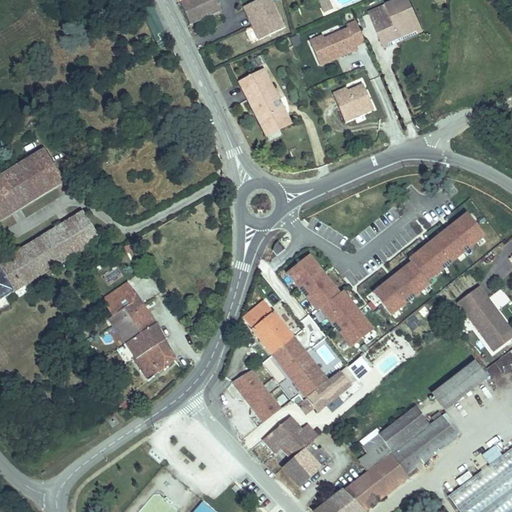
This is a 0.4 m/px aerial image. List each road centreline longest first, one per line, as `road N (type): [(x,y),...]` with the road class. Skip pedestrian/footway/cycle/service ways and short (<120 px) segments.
road 1 (tertiary): [(54,496),(62,481),(183,394)]
road 2 (tertiary): [(280,197),(385,159),(434,154)]
road 3 (residential): [(290,511),(183,394)]
road 4 (tertiary): [(226,132),(163,0)]
road 5 (tertiary): [(183,394),(219,341),(242,266)]
